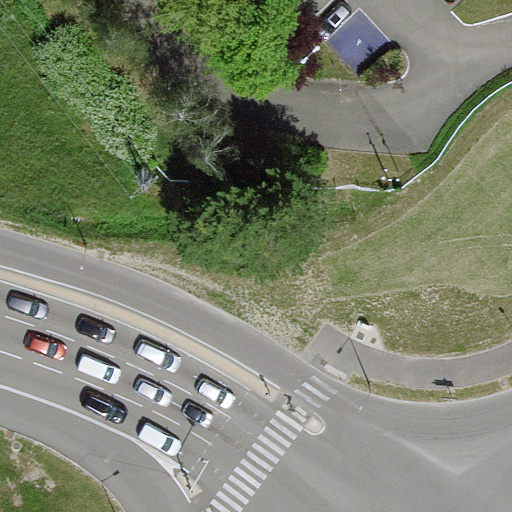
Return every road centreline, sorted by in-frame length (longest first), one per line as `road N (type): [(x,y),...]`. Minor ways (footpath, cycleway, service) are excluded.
road 1 (primary): [(0,317),(337,469),(407,511)]
road 2 (unclassified): [(0,371),(90,412),(157,477),(170,511)]
